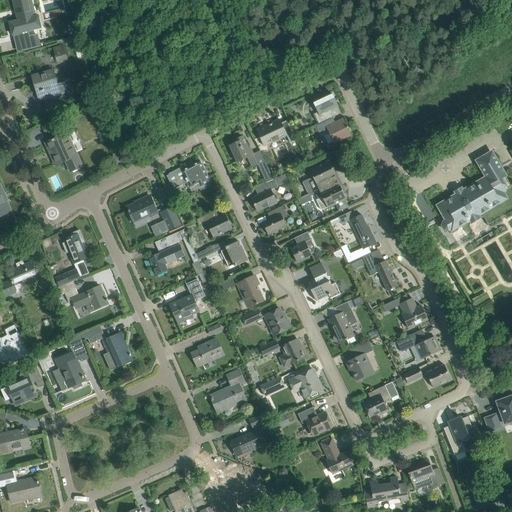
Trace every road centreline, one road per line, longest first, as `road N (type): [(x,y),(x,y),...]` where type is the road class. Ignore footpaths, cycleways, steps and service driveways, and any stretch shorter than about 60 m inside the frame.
road 1 (residential): [(364,440),(289,283),(264,261),(204,133)]
road 2 (residential): [(168,375),(195,444),(91,497),(69,491),(56,432),(65,420)]
road 3 (residential): [(465,382),(423,277),(395,249),(375,208),(386,157)]
road 4 (residential): [(204,133),(341,70),(386,157)]
road 5 (residential): [(168,375),(88,194)]
road 6 (unclassified): [(386,157),(511,87)]
road 7 (residential): [(0,92),(17,148),(55,218)]
road 8 (residential): [(88,194),(204,133)]
